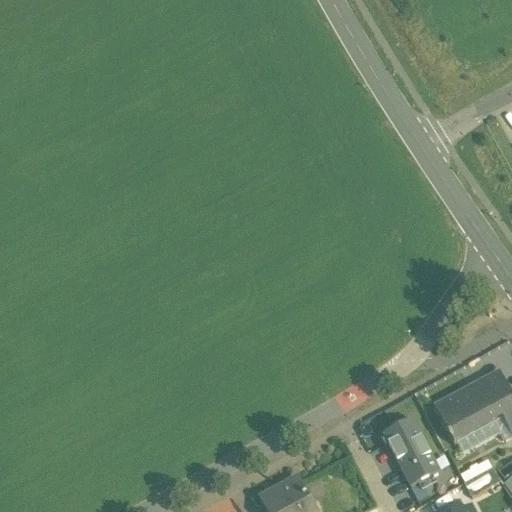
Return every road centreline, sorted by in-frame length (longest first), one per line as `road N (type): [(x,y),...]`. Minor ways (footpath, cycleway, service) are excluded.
road 1 (residential): [(145,511),(335,409)]
road 2 (tertiary): [(335,0),(418,143)]
road 3 (residential): [(492,257),(403,363)]
road 4 (tertiary): [(418,143),(492,257)]
